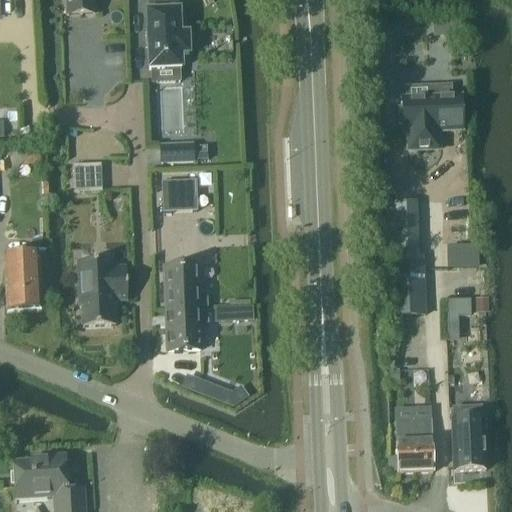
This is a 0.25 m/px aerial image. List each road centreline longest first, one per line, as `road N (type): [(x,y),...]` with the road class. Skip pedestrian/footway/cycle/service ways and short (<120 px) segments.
road 1 (tertiary): [(327,455),(304,0)]
road 2 (residential): [(142,411),(130,120),(50,120)]
road 3 (residential): [(327,455),(254,457),(142,411)]
road 4 (residential): [(142,411),(0,357)]
